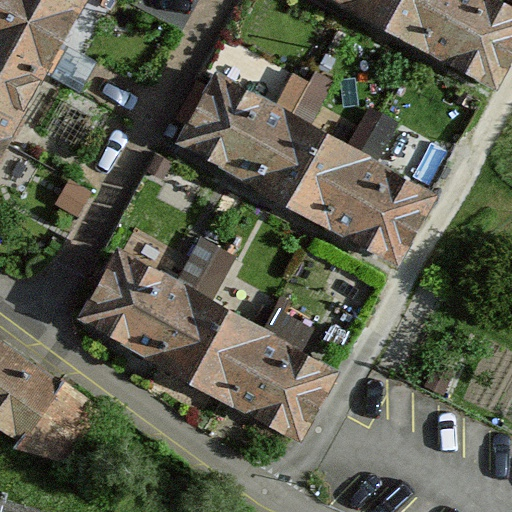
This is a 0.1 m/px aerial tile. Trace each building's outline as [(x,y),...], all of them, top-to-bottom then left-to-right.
[(0,0),(0,142),(78,0),(0,0)] [(352,0),(494,79),(511,46),(511,11),(491,0),(352,0)] [(192,123),(184,137),(396,255),(429,197),(287,117),(307,83),(293,75),(274,109),(219,78),(211,92),(199,86),(181,117),(192,123)] [(89,193),(68,182),(57,202),(79,213),(89,193)] [(121,256),(88,315),(298,431),(331,373),(121,256)] [(0,337),(0,425),(67,448),(97,404),(0,337)]
